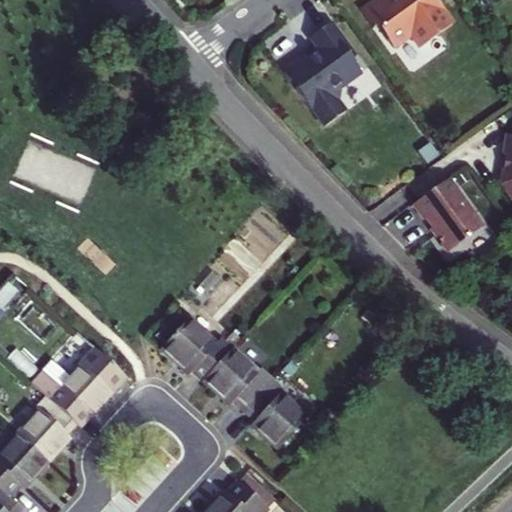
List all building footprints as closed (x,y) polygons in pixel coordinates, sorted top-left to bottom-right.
[(378,0),(361,13),(374,30),(378,27),(394,50),(412,37),(421,50),(454,26),(439,6),(434,0),(386,0),(381,4),(378,0)] [(313,110),(326,129),(346,114),(337,101),(338,92),(362,75),(353,61),(356,59),(331,25),(311,40),(319,50),(285,75),(291,84),(296,80),(301,88),(296,91),(311,111),(313,110)] [(291,84),(296,91),(301,88),(296,80),(291,84)] [(504,156),(501,186),(511,201),(511,137),(504,136),(502,156),(504,156)] [(450,181),(414,207),(425,223),(428,221),(434,230),(432,232),(450,255),(485,229),(450,181)] [(190,378),(201,387),(230,355),(219,345),(215,350),(187,324),(158,355),(187,381),(190,378)] [(29,385),(43,398),(72,426),(82,415),(86,418),(122,381),(92,352),(67,379),(50,363),(29,385)] [(256,378),(230,355),(201,387),(226,411),(230,407),(242,417),(271,386),(259,375),(256,378)] [(282,395),(271,386),(242,417),(252,427),(249,431),(274,454),(304,422),(278,398),(282,395)] [(15,436),(45,464),(67,440),(63,437),(72,426),(43,398),(33,410),(36,413),(15,436)] [(21,491),(45,464),(15,436),(0,452),(0,493),(7,500),(18,488),(21,491)] [(242,478),(235,486),(263,511),(265,511),(271,505),(242,478)] [(222,493),(205,511),(263,511),(235,486),(226,496),(222,493)] [(0,511),(13,511),(17,509),(7,500),(0,493),(0,511)]
